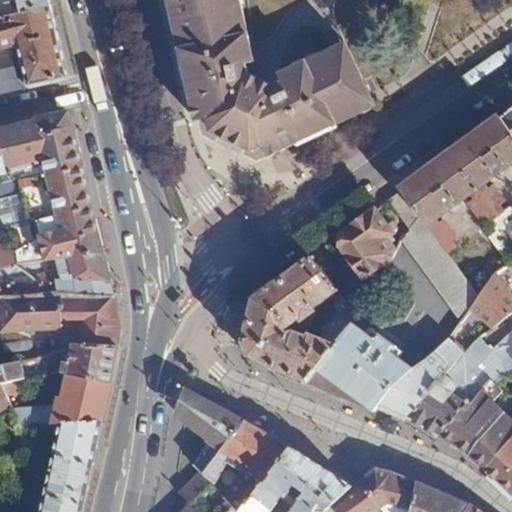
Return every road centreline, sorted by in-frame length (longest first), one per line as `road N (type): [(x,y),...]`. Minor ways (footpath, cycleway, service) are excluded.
road 1 (residential): [(511,511),(454,469),(225,376),(189,327)]
road 2 (tertiary): [(261,239),(511,58)]
road 3 (primary): [(170,273),(161,217),(108,88)]
road 4 (primary): [(108,88),(135,279)]
road 5 (primary): [(120,511),(142,387)]
